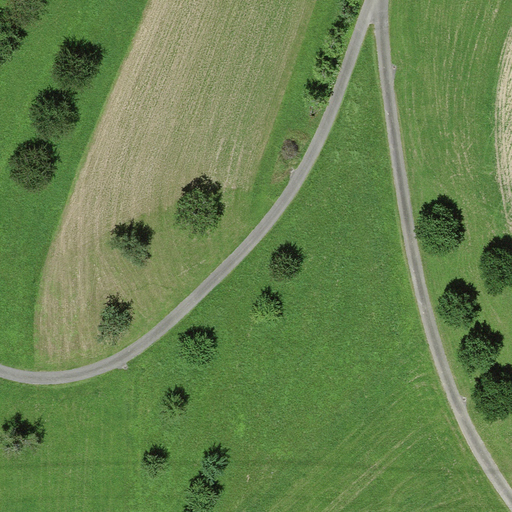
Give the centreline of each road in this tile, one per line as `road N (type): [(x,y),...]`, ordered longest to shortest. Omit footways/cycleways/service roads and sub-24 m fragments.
road 1 (track): [(378,0),(303,172),(272,221),(220,277),(126,356),(90,374),(45,379),(0,371)]
road 2 (track): [(378,0),(419,280),(463,422),(511,502)]
